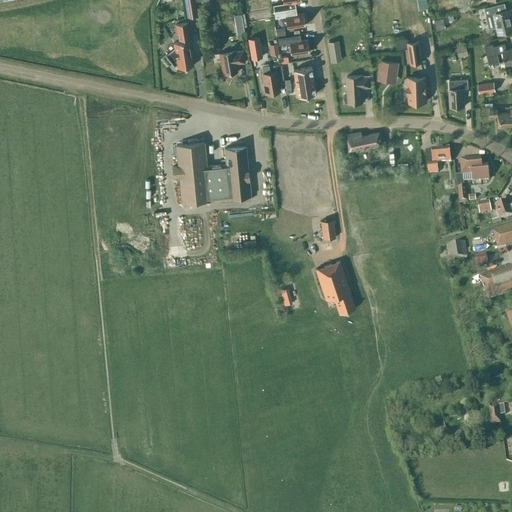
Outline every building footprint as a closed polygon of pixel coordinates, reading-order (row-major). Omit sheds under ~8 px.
[(197,15),(194,0),(185,0),(188,16),(197,15)] [(282,0),(283,3),(272,5),(273,11),(295,8),(294,2),(301,1),(300,0),(282,0)] [(418,0),(419,9),(429,8),(428,0),(418,0)] [(498,34),(511,30),(511,16),(510,9),(506,10),(504,2),(484,7),(486,15),(485,15),(488,28),(496,26),(498,34)] [(295,8),(273,11),(274,18),(285,16),(287,28),(305,25),(303,13),(296,14),(295,8)] [(191,54),(190,48),(192,48),(188,22),(176,23),(178,33),(180,41),(174,42),(175,50),(168,56),(166,54),(174,65),(177,63),(178,67),(194,65),(192,54),(191,54)] [(278,37),(279,44),(289,42),(291,54),(309,51),(308,39),(301,40),(300,34),(299,34),(294,35),(278,37)] [(258,37),(248,39),(251,58),(261,57),(258,37)] [(273,43),(268,44),(270,54),(279,52),(276,38),(273,39),(273,43)] [(408,38),(395,39),(397,49),(409,48),(411,63),(421,61),(418,41),(408,43),(408,38)] [(327,42),(331,62),(341,61),(338,40),(327,42)] [(505,43),(493,46),(492,43),(484,45),(487,56),(489,64),(495,63),(495,65),(502,63),(501,60),(499,61),(499,59),(497,53),(503,52),(506,64),(511,62),(511,47),(506,49),(505,43)] [(466,45),(456,48),(457,51),(457,53),(467,51),(466,45)] [(233,50),(220,53),(223,73),(236,71),(235,63),(244,62),(242,50),(233,52),(233,50)] [(396,82),(399,62),(379,59),(376,80),(396,82)] [(267,65),(261,66),(266,93),(279,90),(277,80),(283,79),(281,64),(273,65),(274,71),(268,72),(267,65)] [(311,67),(293,70),(295,83),(313,80),(311,67)] [(345,92),(344,94),(344,99),(346,100),(348,100),(348,102),(363,101),(362,88),(371,87),(370,76),(361,77),(361,74),(347,75),(347,85),(348,92),(345,92)] [(425,101),(424,76),(408,77),(408,82),(407,82),(407,93),(409,93),(409,102),(414,102),(414,104),(421,103),(420,101),(425,101)] [(464,106),(463,88),(468,87),(467,78),(449,79),(450,107),(464,106)] [(313,80),(295,83),(297,97),(315,94),(313,80)] [(494,82),(478,85),(479,94),(483,93),(492,92),(495,91),(494,82)] [(511,126),(511,112),(498,113),(497,109),(490,110),(490,117),(498,117),(498,127),(511,126)] [(361,131),(348,134),(348,139),(349,150),(382,144),(379,132),(362,135),(361,131)] [(224,147),(226,163),(206,165),(204,141),(176,144),(178,165),(172,166),(173,175),(179,175),(181,201),(209,199),(209,198),(229,196),(229,197),(250,195),(245,146),(224,147)] [(426,151),(427,164),(428,173),(438,172),(437,163),(451,162),(450,148),(431,150),(432,151),(426,151)] [(474,181),(489,180),(488,165),(482,166),(481,159),(461,161),(462,175),(473,174),(474,181)] [(458,187),(459,202),(467,201),(466,186),(458,187)] [(477,203),(479,215),(492,212),(489,201),(477,203)] [(500,220),(511,215),(511,214),(511,212),(509,206),(508,201),(495,205),(500,220)] [(438,232),(446,230),(444,218),(436,219),(438,232)] [(320,221),(323,238),(335,237),(332,219),(320,221)] [(499,248),(511,244),(511,225),(494,230),(499,248)] [(449,260),(467,257),(465,242),(446,245),(449,260)] [(476,266),(488,263),(486,254),(474,257),(476,266)] [(339,313),(355,308),(350,291),(340,260),(315,269),(325,299),(333,297),(339,313)] [(487,299),(511,290),(511,267),(511,268),(511,266),(506,268),(505,266),(479,276),(487,299)] [(287,287),(280,289),(284,305),(291,303),(287,287)] [(491,424),(500,423),(498,406),(489,407),(491,424)] [(467,412),(460,414),(463,422),(466,421),(470,422),(471,419),(469,417),(467,412)] [(457,415),(442,419),(444,426),(459,422),(457,415)]
